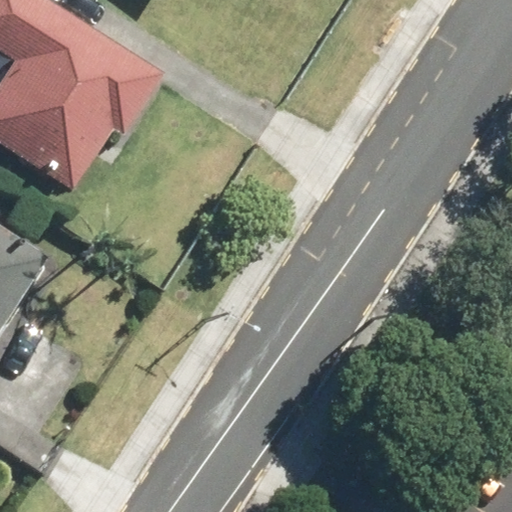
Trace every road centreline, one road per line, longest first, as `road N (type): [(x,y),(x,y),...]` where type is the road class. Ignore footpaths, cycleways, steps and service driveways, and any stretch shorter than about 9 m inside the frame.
road 1 (residential): [(511,2),(178,511)]
road 2 (unknown): [(169,511),(0,409)]
